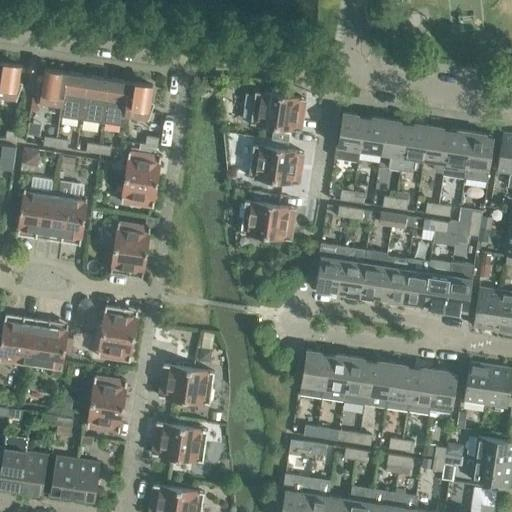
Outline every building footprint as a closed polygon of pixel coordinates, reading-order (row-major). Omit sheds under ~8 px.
[(0,61),(0,96),(15,99),(21,64),(0,61)] [(39,103),(60,106),(61,106),(66,72),(44,68),(39,103)] [(88,75),(66,72),(61,106),(60,106),(59,116),(81,119),(88,75)] [(109,78),(88,75),(81,119),(102,122),(109,78)] [(130,81),(109,78),(102,122),(124,126),(126,116),(125,116),(130,81)] [(125,116),(126,116),(147,119),(153,85),(130,81),(125,116)] [(256,111),(254,123),(301,130),(303,116),(298,115),(301,98),(255,91),(252,110),(256,111)] [(358,161),(360,149),(365,116),(359,116),(356,113),(343,111),(338,145),(336,144),(334,157),(358,161)] [(360,149),(381,152),(386,118),(374,116),(371,117),(365,116),(360,149)] [(389,168),(400,170),(408,123),(401,122),(399,120),(386,118),(381,152),(391,154),(389,168)] [(414,157),(424,159),(429,124),(416,122),(413,124),(408,123),(400,170),(411,171),(414,157)] [(160,124),(149,123),(147,134),(159,136),(160,124)] [(424,159),(435,160),(433,169),(435,172),(442,173),(443,173),(445,162),(450,130),(444,129),(442,126),(429,124),(424,159)] [(443,176),(465,179),(472,131),(459,129),(456,130),(450,130),(445,162),(443,173),(442,173),(443,176)] [(7,130),(5,138),(17,140),(18,132),(7,130)] [(272,139),(289,141),(290,132),(273,130),(272,139)] [(487,182),(489,169),(494,136),(487,135),(485,133),(472,131),(465,179),(487,182)] [(511,187),(511,132),(503,131),(497,170),(510,172),(508,187),(511,187)] [(145,144),(157,145),(159,137),(147,135),(145,144)] [(55,146),(56,137),(45,136),(43,144),(55,146)] [(56,137),(55,146),(67,148),(68,139),(56,137)] [(98,152),(99,144),(87,142),(86,151),(98,152)] [(9,144),(2,165),(11,167),(17,146),(9,144)] [(99,144),(98,152),(110,154),(111,146),(99,144)] [(254,164),(252,177),(299,183),(301,169),(297,168),(299,151),(253,144),(250,163),(254,164)] [(38,151),(24,149),(22,162),(36,164),(38,151)] [(129,151),(123,189),(127,189),(125,202),(153,206),(158,175),(153,174),(156,155),(129,151)] [(64,155),(62,167),(74,168),(76,157),(64,155)] [(35,237),(49,239),(56,193),(24,188),(18,230),(36,232),(35,237)] [(352,201),(353,190),(341,189),(340,199),(352,201)] [(353,190),(352,201),(364,203),(365,192),(353,190)] [(56,193),(49,239),(62,241),(62,236),(80,239),(87,197),(56,193)] [(394,207),(396,197),(384,195),(382,205),(394,207)] [(396,197),(394,207),(406,209),(408,199),(396,197)] [(291,206),(245,200),(242,219),(246,220),(244,232),(291,239),(293,225),(288,224),(291,206)] [(425,212),(437,214),(439,203),(427,201),(425,212)] [(437,214),(449,215),(451,205),(439,203),(437,214)] [(349,217),(351,207),(339,205),(337,215),(349,217)] [(351,207),(349,217),(361,219),(363,208),(351,207)] [(472,209),(470,221),(480,223),(482,211),(472,209)] [(392,223),(393,213),(381,211),(380,222),(392,223)] [(393,213),(392,223),(404,225),(405,215),(393,213)] [(482,216),(480,228),(490,230),(493,218),(482,216)] [(435,230),(436,219),(424,218),(423,228),(435,230)] [(436,219),(435,230),(447,232),(448,221),(436,219)] [(112,260),(106,259),(105,259),(103,260),(101,261),(100,261),(100,262),(99,263),(99,264),(98,270),(124,274),(125,270),(143,272),(150,226),(118,221),(112,260)] [(470,221),(469,224),(468,234),(478,235),(480,223),(470,221)] [(487,239),(488,230),(480,229),(479,238),(487,239)] [(332,290),(338,291),(343,258),(345,245),(321,242),(319,256),(321,256),(316,289),(329,291),(332,290)] [(343,258),(338,291),(344,291),(346,294),(359,296),(366,249),(345,245),(343,258)] [(381,297),(387,255),(387,252),(366,249),(359,296),(372,298),(375,296),(381,297)] [(389,300),(402,302),(408,258),(387,255),(381,297),(386,298),(389,300)] [(417,303),(424,304),(430,261),(408,258),(402,302),(414,304),(417,303)] [(431,307),(444,309),(450,274),(451,263),(430,260),(430,261),(424,304),(429,304),(431,307)] [(462,263),(459,276),(450,274),(444,309),(457,311),(460,309),(467,310),(474,265),(462,263)] [(479,286),(474,321),(473,325),(495,328),(501,290),(479,286)] [(511,291),(501,290),(495,328),(511,331),(511,291)] [(92,304),(88,298),(80,304),(84,310),(92,304)] [(119,307),(105,305),(98,351),(111,353),(110,357),(130,360),(137,314),(119,311),(119,307)] [(0,348),(0,359),(29,364),(37,318),(23,316),(22,320),(5,318),(0,348)] [(37,318),(29,364),(61,369),(64,352),(66,337),(67,327),(49,324),(50,320),(37,318)] [(66,337),(64,352),(70,353),(72,338),(66,337)] [(211,361),(213,349),(201,347),(199,359),(211,361)] [(323,387),(329,354),(322,353),(320,351),(306,349),(299,394),(322,398),(323,387)] [(323,387),(322,398),(343,401),(350,355),(337,353),(334,355),(329,354),(323,387)] [(343,401),(364,404),(366,393),(371,361),(365,360),(363,357),(350,355),(343,401)] [(366,393),(364,404),(386,407),(393,362),(380,360),(377,361),(371,361),(366,393)] [(486,403),(491,364),(470,361),(464,399),(486,403)] [(393,362),(386,407),(407,410),(414,367),(408,366),(405,364),(393,362)] [(163,363),(161,378),(166,378),(163,396),(209,403),(212,383),(208,383),(210,370),(163,363)] [(511,367),(491,364),(486,403),(507,406),(511,374),(511,367)] [(420,368),(414,367),(407,410),(428,414),(429,410),(435,368),(423,366),(420,368)] [(452,406),(457,374),(451,373),(448,370),(435,368),(429,410),(451,413),(452,406)] [(93,388),(87,426),(115,430),(117,411),(122,412),(127,380),(99,376),(97,388),(93,388)] [(73,396),(65,395),(63,406),(71,408),(73,396)] [(46,406),(45,411),(57,413),(59,401),(53,400),(46,405),(46,406)] [(0,414),(9,416),(10,407),(0,405),(0,414)] [(10,407),(9,416),(21,418),(22,409),(10,407)] [(56,423),(58,415),(42,412),(41,421),(56,423)] [(463,427),(465,413),(458,412),(456,426),(463,427)] [(73,417),(58,415),(56,423),(72,426),(73,417)] [(159,436),(156,454),(203,461),(206,441),(201,441),(203,428),(157,421),(155,435),(159,436)] [(316,436),(317,426),(305,424),(304,434),(316,436)] [(317,426),(316,436),(337,439),(339,429),(317,426)] [(358,442),(360,432),(339,429),(337,439),(358,442)] [(360,432),(358,442),(370,444),(372,434),(360,432)] [(80,444),(92,445),(93,437),(81,435),(80,444)] [(511,440),(478,435),(475,457),(511,462),(511,440)] [(389,447),(401,449),(402,439),(390,437),(389,447)] [(401,449),(413,451),(414,440),(402,439),(401,449)] [(313,452),(315,442),(302,440),(301,450),(313,452)] [(463,455),(464,444),(448,441),(446,452),(463,455)] [(315,442),(313,452),(325,454),(327,444),(315,442)] [(433,455),(435,443),(425,442),(423,453),(433,455)] [(434,457),(444,459),(446,447),(435,445),(434,457)] [(0,473),(0,484),(2,485),(20,487),(25,450),(4,447),(0,473)] [(344,457),(356,459),(357,448),(345,447),(344,457)] [(368,461),(369,450),(357,448),(356,459),(368,461)] [(48,454),(25,450),(20,487),(42,491),(48,454)] [(398,465),(400,455),(388,453),(386,463),(398,465)] [(448,462),(462,465),(462,456),(450,454),(448,462)] [(72,495),(78,458),(56,455),(49,497),(61,499),(62,494),(72,495)] [(400,455),(398,465),(410,467),(412,457),(400,455)] [(423,457),(422,466),(432,468),(433,460),(433,459),(423,457)] [(444,459),(434,457),(433,459),(433,460),(432,468),(432,469),(442,471),(444,459)] [(511,468),(511,462),(475,457),(471,479),(510,485),(511,468)] [(100,462),(78,458),(72,495),(83,497),(82,502),(94,504),(100,462)] [(325,511),(328,495),(331,481),(309,477),(307,491),(303,511),(325,511)] [(200,511),(202,504),(198,503),(200,491),(153,484),(151,498),(156,498),(153,511),(200,511)] [(369,511),(373,487),(352,484),(350,498),(347,511),(369,511)] [(96,496),(105,497),(106,489),(104,486),(98,485),(98,486),(96,496)] [(391,511),(392,504),(395,491),(373,487),(369,511),(391,511)] [(303,511),(307,491),(285,488),(281,511),(303,511)] [(416,494),(405,492),(395,491),(392,504),(391,511),(413,511),(414,508),(416,494)] [(347,511),(350,498),(328,495),(325,511),(347,511)]
